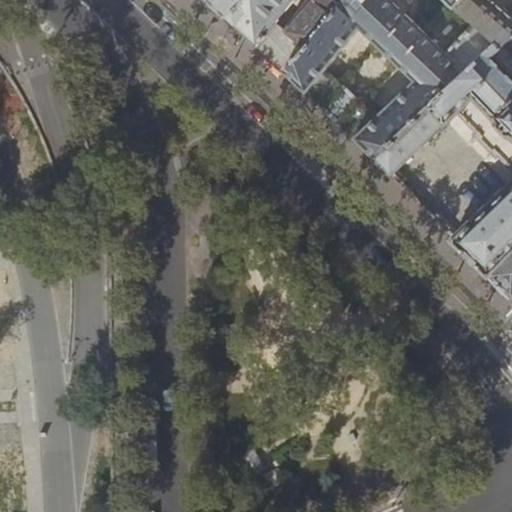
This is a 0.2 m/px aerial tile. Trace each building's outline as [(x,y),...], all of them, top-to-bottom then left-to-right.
[(208,0),(225,16),(237,0),(208,0)] [(237,0),(225,16),(232,24),(236,27),(254,45),(283,73),(303,48),(341,0),(237,0)] [(328,117),(349,137),(351,140),(361,149),(373,160),(428,108),(495,43),(454,5),(452,3),(423,32),(389,0),(341,0),(303,48),(283,73),(303,92),(307,96),(328,117)] [(459,0),(454,5),(495,43),(499,47),(511,35),(511,18),(492,0),(459,0)] [(511,73),(492,54),(499,47),(495,43),(428,108),(373,160),(390,177),(443,124),(444,125),(458,111),(487,142),(511,167),(511,178),(503,187),(504,188),(451,240),(483,271),(498,285),(511,299),(511,73)] [(279,452),(274,449),(268,447),(263,447),(254,448),(247,452),(243,456),(239,463),(237,472),(239,482),(243,489),(250,495),(253,496),(258,497),(267,497),(275,495),(280,491),(286,483),(288,475),(288,467),(285,459),(279,452)]
